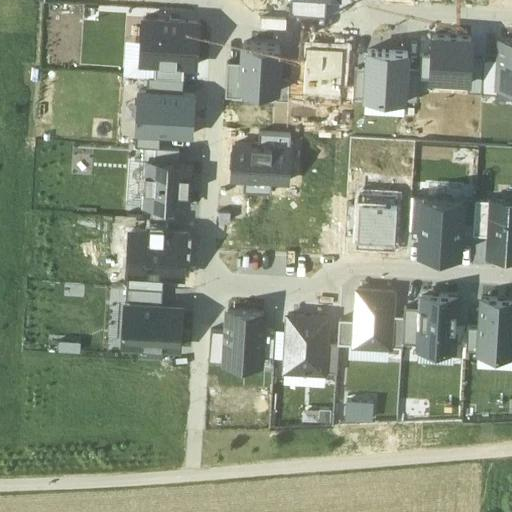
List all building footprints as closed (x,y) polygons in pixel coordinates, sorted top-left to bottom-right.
[(326,0),(291,0),(290,14),(325,17),(326,0)] [(156,64),(184,66),(197,66),(200,21),(143,18),(140,63),(156,64)] [(471,38),(434,36),(431,78),(468,80),(470,58),(471,38)] [(511,40),(499,40),(498,59),(496,88),(511,88),(511,40)] [(242,88),(278,89),(278,77),(280,45),(244,43),(243,63),(242,88)] [(408,52),(368,49),(365,98),(405,101),(407,68),(408,52)] [(420,55),(419,78),(431,78),(431,55),(420,55)] [(467,92),(482,93),(484,59),(470,58),(468,80),(467,92)] [(498,59),(484,59),(482,93),(496,93),(496,88),(498,59)] [(242,88),(243,63),(228,62),(226,98),(242,98),(242,88)] [(155,77),(184,79),(184,66),(156,64),(155,77)] [(367,69),(356,68),(354,97),(365,98),(367,69)] [(405,101),(416,101),(419,69),(407,68),(405,101)] [(148,77),(147,91),(183,94),(184,79),(155,77),(148,77)] [(290,77),(278,77),(278,89),(277,101),(289,101),(290,77)] [(147,91),(139,91),(137,133),(160,134),(193,136),(195,94),(183,94),(147,91)] [(160,134),(137,133),(136,147),(160,148),(160,134)] [(259,133),(258,145),(290,147),(291,135),(259,133)] [(232,179),(243,180),(272,182),(288,183),(290,147),(258,145),(234,144),(232,179)] [(155,148),(154,161),(179,163),(180,150),(155,148)] [(147,161),(144,205),(151,206),(176,207),(188,208),(191,163),(179,163),(154,161),(147,161)] [(271,194),(272,182),(243,180),(242,192),(244,193),(271,194)] [(271,194),(244,193),(243,204),(279,207),(280,195),(271,194)] [(359,194),(358,204),(357,236),(357,240),(393,242),(395,196),(359,194)] [(410,230),(422,231),(424,196),(412,195),(410,230)] [(421,251),(460,253),(462,221),(463,197),(424,196),(422,231),(421,251)] [(476,198),(463,197),(462,221),(474,222),(476,198)] [(491,199),(476,198),(474,222),(473,234),(489,235),(491,199)] [(511,200),(491,199),(489,235),(488,255),(511,256),(511,200)] [(241,240),(276,243),(279,207),(243,204),(231,204),(229,239),(241,240)] [(358,204),(347,204),(345,235),(357,236),(358,204)] [(176,207),(151,206),(151,219),(175,220),(176,207)] [(129,273),(163,275),(183,276),(185,233),(128,230),(125,273),(129,273)] [(241,240),(240,252),(275,254),(276,243),(241,240)] [(127,287),(163,289),(163,275),(129,273),(127,287)] [(163,289),(127,287),(126,310),(162,312),(163,289)] [(392,317),(393,292),(358,290),(356,321),(355,346),(390,348),(392,317)] [(454,352),(457,295),(422,293),(421,308),(419,345),(419,350),(454,352)] [(511,355),(511,299),(483,297),(479,353),(511,355)] [(162,312),(126,310),(124,346),(180,349),(182,308),(162,307),(162,312)] [(419,345),(421,308),(404,307),(404,317),(402,344),(419,345)] [(225,364),(261,366),(264,314),(228,312),(227,332),(225,364)] [(328,319),(288,315),(285,371),(324,374),(328,319)] [(404,317),(392,317),(390,348),(402,349),(402,344),(404,317)] [(356,321),(341,320),(339,345),(355,346),(356,321)] [(227,332),(211,331),(209,363),(225,364),(227,332)]
